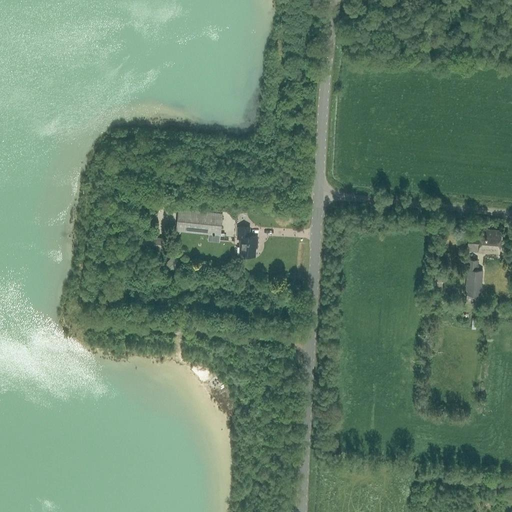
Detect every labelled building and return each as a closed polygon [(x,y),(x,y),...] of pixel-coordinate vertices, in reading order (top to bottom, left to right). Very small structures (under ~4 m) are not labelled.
[(176,230),(221,234),(223,213),(179,208),(176,230)] [(257,248),(258,236),(250,236),(250,228),(238,227),(238,239),(240,239),(240,255),(255,256),(256,248),(257,248)] [(499,254),(502,231),(481,229),(480,233),(473,232),(472,237),(469,236),(467,251),(478,252),(499,254)] [(162,238),(143,236),(141,247),(161,249),(162,238)] [(176,254),(166,264),(173,271),(183,261),(176,254)] [(467,270),(465,294),(481,296),(483,270),(478,270),(478,260),(466,259),(465,270),(467,270)]
